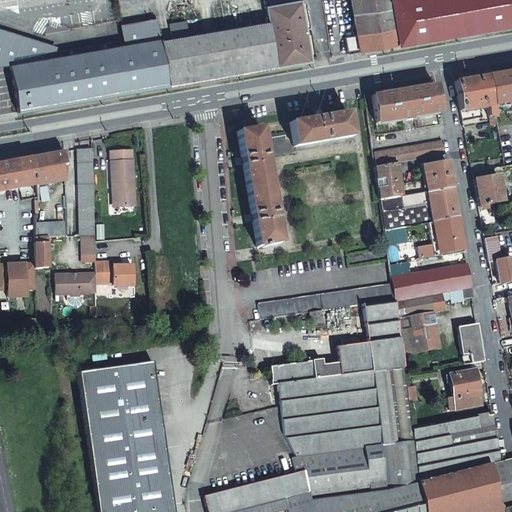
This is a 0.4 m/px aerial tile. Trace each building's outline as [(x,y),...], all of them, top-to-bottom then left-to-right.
[(162,40),(170,86),(181,84),(281,67),(312,61),(301,0),(267,0),(269,7),(271,21),(189,36),(187,22),(171,24),(173,38),(162,40)] [(345,39),(348,55),(383,49),(400,46),(391,0),(351,0),(358,36),(345,39)] [(511,0),(391,0),(400,46),(511,26),(511,0)] [(10,66),(18,112),(170,86),(162,40),(159,21),(124,27),(126,40),(54,52),(56,48),(0,30),(0,57),(4,59),(10,61),(11,65),(10,66)] [(511,72),(487,77),(492,107),(511,103),(511,72)] [(492,107),(487,77),(454,83),(460,112),(486,108),(492,107)] [(411,119),(440,114),(435,86),(403,92),(408,122),(412,121),(411,119)] [(408,122),(403,92),(371,98),(376,125),(405,120),(406,122),(408,122)] [(348,115),(290,125),(294,148),(352,138),(348,115)] [(261,130),(237,134),(257,248),(280,244),(261,130)] [(415,161),(445,156),(442,142),(413,147),(415,161)] [(373,154),(375,168),(396,164),(415,161),(413,147),(373,154)] [(80,236),(94,236),(93,191),(92,150),(77,150),(80,236)] [(110,152),(112,190),(116,190),(116,207),(134,207),(131,151),(110,152)] [(63,153),(32,159),(36,185),(67,181),(63,153)] [(0,193),(36,187),(36,185),(32,159),(0,164),(0,193)] [(377,180),(380,201),(422,194),(420,183),(413,184),(413,183),(399,185),(396,164),(375,168),(377,180)] [(427,193),(451,189),(447,164),(422,168),(427,193)] [(502,198),(496,170),(472,174),(478,208),(511,202),(511,196),(511,197),(502,198)] [(382,217),(384,232),(435,223),(457,219),(451,189),(427,193),(422,194),(380,201),(382,217)] [(457,219),(435,223),(441,256),(463,252),(459,231),(457,219)] [(52,238),(68,238),(67,223),(39,225),(40,239),(52,238)] [(95,254),(94,244),(94,236),(83,237),(84,255),(95,254)] [(52,238),(40,239),(37,239),(37,244),(37,267),(37,271),(53,271),(52,238)] [(497,239),(484,241),(488,264),(495,262),(501,261),(497,239)] [(415,247),(418,259),(432,257),(430,244),(415,247)] [(399,252),(387,254),(390,280),(403,277),(399,252)] [(501,261),(495,262),(499,285),(511,283),(511,263),(511,260),(501,261)] [(95,275),(95,285),(113,284),(113,287),(133,287),(133,266),(121,267),(113,267),(113,263),(95,264),(95,275)] [(37,267),(0,266),(0,292),(10,292),(10,299),(28,299),(28,292),(38,292),(37,283),(37,271),(37,267)] [(393,302),(394,302),(470,289),(465,266),(403,277),(390,280),(391,286),(392,295),(393,302)] [(88,293),(95,293),(95,285),(95,275),(77,276),(77,297),(78,306),(80,304),(82,300),(82,294),(88,295),(88,293)] [(78,306),(77,297),(77,276),(75,276),(75,278),(71,278),(71,276),(55,276),(55,285),(61,285),(61,295),(67,295),(67,301),(69,305),(72,307),(77,307),(78,306)] [(361,307),(393,302),(392,295),(391,286),(327,295),(257,306),(260,321),(296,316),(308,314),(321,312),(346,309),(361,307)] [(471,296),(470,289),(463,290),(464,298),(471,296)] [(399,337),(402,357),(439,352),(434,316),(445,314),(442,296),(394,305),(399,337)] [(284,439),(297,461),(301,461),(312,504),(419,485),(503,464),(503,462),(496,427),(455,434),(452,421),(412,429),(408,401),(406,387),(404,377),(402,357),(399,337),(394,305),(394,303),(394,302),(393,302),(361,307),(367,346),(335,350),(337,366),(322,368),(321,362),(305,364),(305,365),(270,370),(271,383),(270,384),(271,388),(278,387),(284,439)] [(323,323),(321,312),(308,314),(310,326),(323,323)] [(26,322),(26,333),(38,333),(38,321),(26,322)] [(78,322),(78,330),(96,330),(96,321),(78,322)] [(96,321),(96,330),(99,330),(106,329),(113,329),(113,321),(99,321),(96,321)] [(471,365),(484,363),(477,326),(465,327),(466,335),(457,337),(461,356),(469,355),(471,365)] [(466,335),(465,327),(456,329),(457,337),(466,335)] [(461,356),(463,367),(471,365),(469,355),(461,356)] [(173,511),(151,363),(76,373),(97,511),(173,511)] [(475,372),(449,377),(456,411),(482,406),(475,372)] [(249,381),(252,395),(237,399),(241,413),(272,407),(265,377),(249,381)] [(415,383),(406,385),(408,401),(417,400),(415,383)] [(455,434),(496,427),(494,416),(493,413),(452,421),(455,434)] [(504,511),(504,509),(511,507),(511,460),(503,464),(419,485),(422,511),(504,511)] [(422,511),(419,485),(312,504),(301,461),(297,461),(294,462),(296,477),(204,497),(207,511),(422,511)]
